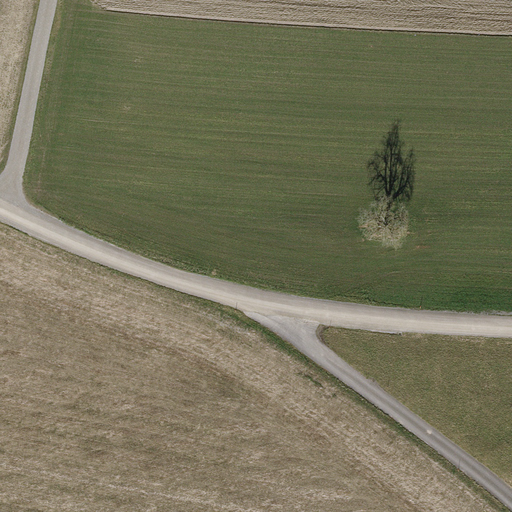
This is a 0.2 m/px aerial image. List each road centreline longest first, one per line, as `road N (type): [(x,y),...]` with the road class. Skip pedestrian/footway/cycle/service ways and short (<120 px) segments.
road 1 (unclassified): [(511,504),(280,314)]
road 2 (unclassified): [(280,314),(140,269),(0,210)]
road 3 (unclassified): [(511,325),(280,314)]
road 4 (track): [(6,214),(47,0)]
